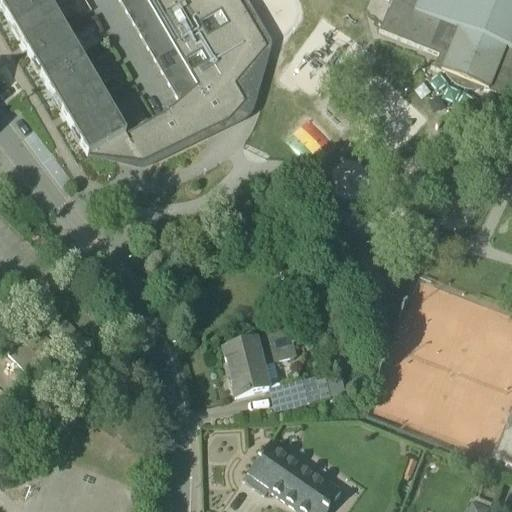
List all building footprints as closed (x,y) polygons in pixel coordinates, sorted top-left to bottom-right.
[(0,0),(0,13),(5,21),(40,0),(0,0)] [(40,0),(5,21),(46,91),(83,69),(42,0),(40,0)] [(142,0),(194,88),(177,103),(169,110),(124,138),(87,160),(143,173),(245,122),(251,115),(269,45),(241,0),(142,0)] [(115,0),(177,103),(194,88),(142,0),(115,0)] [(387,12),(378,34),(438,58),(432,72),(443,76),(446,83),(456,91),(463,94),(470,95),(482,93),(482,92),(507,102),(511,91),(511,0),(392,0),(387,12)] [(46,91),(87,160),(124,138),(83,69),(46,91)] [(328,222),(321,224),(331,254),(338,250),(328,222)] [(366,296),(385,289),(370,244),(351,251),(366,296)] [(89,348),(50,309),(35,323),(74,362),(89,348)] [(64,359),(30,326),(3,353),(37,386),(64,359)] [(286,335),(221,352),(234,403),(266,395),(273,418),(306,410),(305,408),(327,403),(329,408),(345,404),(344,398),(349,397),(342,375),(280,390),(273,367),(294,361),(286,335)] [(505,429),(492,460),(511,467),(511,406),(503,428),(505,429)] [(269,445),(241,484),(263,499),(266,494),(292,511),(327,511),(340,495),(269,445)] [(473,500),(467,511),(487,511),(490,506),(473,500)]
